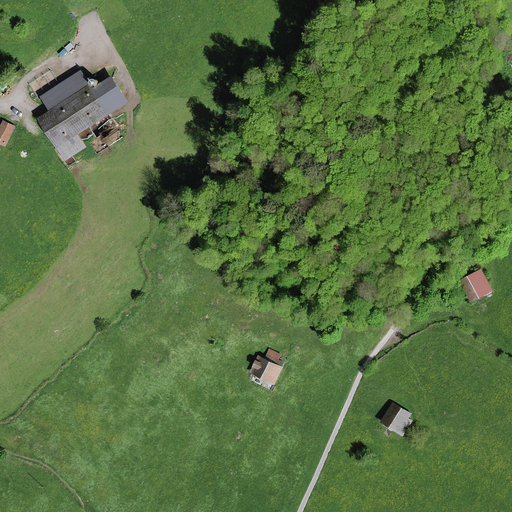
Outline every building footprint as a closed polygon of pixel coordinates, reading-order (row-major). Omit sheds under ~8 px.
[(55,117),(45,123),(68,158),(85,147),(77,135),(98,122),(97,120),(102,116),(100,113),(125,97),(113,79),(95,91),(82,72),(43,97),(55,117)] [(0,130),(0,142),(6,146),(16,127),(4,122),(0,130)] [(471,300),(491,290),(481,270),(461,280),(471,300)] [(268,355),(280,361),(282,355),(271,349),(268,355)] [(260,356),(253,371),(276,382),(285,363),(280,361),(268,355),(266,359),(260,356)] [(404,434),(412,422),(408,419),(411,414),(394,404),(383,421),(404,434)]
